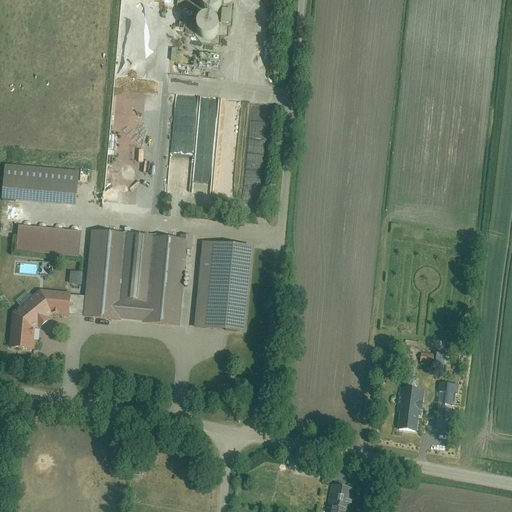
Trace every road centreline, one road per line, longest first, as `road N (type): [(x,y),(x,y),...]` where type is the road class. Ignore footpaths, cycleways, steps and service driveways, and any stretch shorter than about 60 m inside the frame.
road 1 (unclassified): [(303,0),(282,239),(250,436)]
road 2 (unclassified): [(250,436),(511,484)]
road 3 (unclassified): [(0,386),(228,431)]
